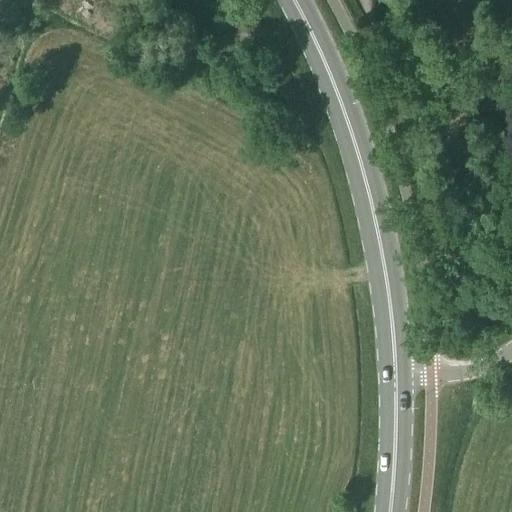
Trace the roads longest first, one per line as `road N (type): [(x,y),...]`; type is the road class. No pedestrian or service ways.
road 1 (primary): [(396,370),(358,146),(292,0)]
road 2 (primary): [(392,511),(396,370)]
road 3 (unclassified): [(511,350),(456,373),(396,370)]
